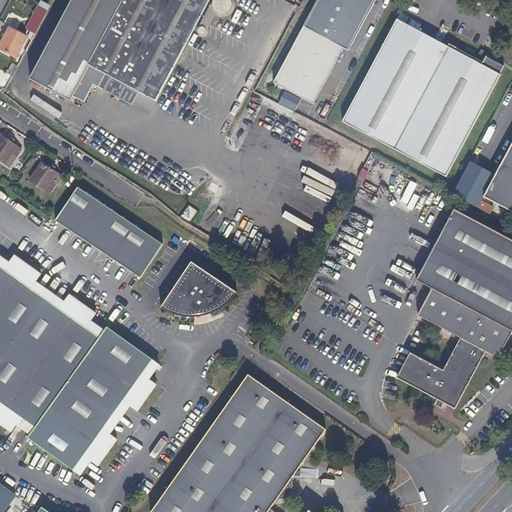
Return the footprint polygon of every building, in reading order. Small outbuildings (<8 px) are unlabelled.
[(71,0),(29,79),(69,101),(89,64),(105,73),(138,91),(156,101),(211,0),(71,0)] [(376,0),(318,0),(276,81),(317,102),(346,46),(351,49),(376,0)] [(40,24),(44,16),(34,11),(26,27),(36,32),(40,24)] [(399,17),(345,118),(446,171),(498,72),(500,74),(506,63),(485,52),(482,58),(450,41),(448,43),(399,17)] [(23,43),(7,34),(0,46),(0,56),(13,63),(23,43)] [(138,91),(105,73),(100,85),(133,102),(138,91)] [(277,100),(294,109),(300,98),(284,89),(277,100)] [(21,154),(2,141),(0,143),(0,168),(4,171),(12,159),(16,162),(21,154)] [(511,142),(496,174),(511,183),(511,190),(503,207),(511,211),(511,142)] [(59,181),(41,168),(28,188),(43,199),(50,187),(54,189),(59,181)] [(503,207),(511,190),(511,183),(496,174),(484,196),(503,207)] [(73,188),(49,221),(136,278),(158,244),(73,188)] [(5,195),(3,200),(18,207),(20,202),(5,195)] [(511,236),(452,204),(413,276),(428,284),(413,310),(455,333),(437,364),(407,348),(393,372),(451,405),(482,348),(495,355),(510,329),(511,330),(511,236)] [(0,425),(10,432),(18,422),(25,413),(36,421),(29,430),(25,436),(73,472),(84,456),(99,467),(119,441),(112,435),(104,429),(125,400),(133,406),(139,411),(158,385),(143,374),(155,358),(110,324),(104,331),(98,339),(86,331),(92,322),(97,316),(69,295),(63,303),(56,312),(27,290),(32,282),(38,275),(11,256),(5,263),(0,270),(0,425)] [(234,292),(188,261),(156,309),(160,313),(174,317),(194,319),(209,315),(216,312),(228,304),(233,297),(234,292)] [(63,303),(32,282),(27,290),(56,312),(63,303)] [(104,331),(92,322),(86,331),(98,339),(104,331)] [(330,429),(252,375),(153,511),(311,511),(310,511),(278,511),(280,501),(287,500),(287,489),(295,489),(296,478),(304,479),(305,466),(330,429)] [(112,435),(133,406),(125,400),(104,429),(112,435)] [(29,430),(36,421),(25,413),(18,422),(29,430)] [(0,511),(5,511),(18,495),(0,482),(0,511)]
